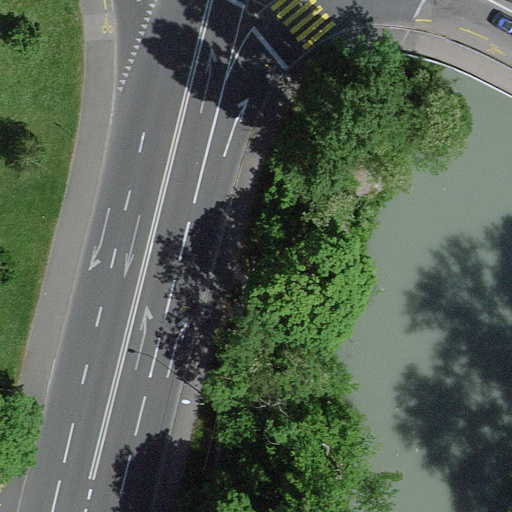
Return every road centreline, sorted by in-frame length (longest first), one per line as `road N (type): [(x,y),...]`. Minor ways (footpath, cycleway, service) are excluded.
road 1 (primary): [(167,184),(89,511)]
road 2 (primary): [(252,0),(167,184)]
road 3 (secondary): [(140,0),(158,69),(167,184)]
